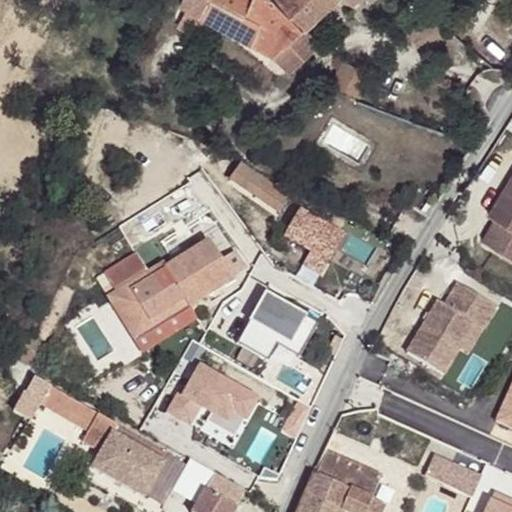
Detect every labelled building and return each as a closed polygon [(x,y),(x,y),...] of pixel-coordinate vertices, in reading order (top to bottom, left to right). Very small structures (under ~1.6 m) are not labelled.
[(215,22),(251,43),(262,23),(250,14),(252,0),(205,0),(205,1),(204,0),(188,0),(185,5),(189,7),(215,22)] [(304,28),(276,0),(252,0),(250,14),(262,23),(251,43),(274,56),(302,30),(304,28)] [(276,0),(304,28),(318,14),(332,0),(276,0)] [(204,41),(215,22),(189,7),(178,26),(204,41)] [(445,35),(423,15),(405,36),(427,55),(445,35)] [(302,30),(274,56),(289,71),(317,45),(302,30)] [(366,77),(340,62),(329,82),(355,98),(366,77)] [(287,206),(238,174),(228,189),(275,223),(287,206)] [(511,182),(492,217),(499,221),(486,243),(511,257),(511,182)] [(341,238),(297,213),(282,239),(309,255),(326,264),(341,238)] [(106,299),(116,316),(125,311),(137,329),(168,310),(180,329),(194,320),(187,308),(231,279),(206,241),(149,278),(146,274),(145,275),(133,256),(101,274),(114,295),(106,299)] [(326,264),(309,255),(302,268),(319,277),(326,264)] [(406,353),(444,375),(459,349),(474,323),(482,328),(495,306),(456,283),(444,305),(437,300),(406,353)] [(265,295),(236,345),(263,361),(275,340),(301,355),(317,326),(265,295)] [(125,311),(116,316),(141,354),(180,329),(168,310),(137,329),(125,311)] [(474,323),(459,349),(467,353),(482,328),(474,323)] [(44,348),(29,338),(16,357),(31,367),(44,348)] [(254,402),(199,370),(186,391),(182,389),(168,413),(188,424),(198,407),(199,404),(210,410),(208,413),(226,423),(231,414),(244,421),(254,402)] [(32,381),(25,393),(38,400),(44,388),(32,381)] [(95,417),(44,388),(38,400),(34,405),(86,434),(95,417)] [(511,388),(495,424),(511,431),(511,388)] [(210,410),(199,404),(198,407),(208,413),(210,410)] [(231,414),(226,423),(208,413),(203,423),(233,440),(244,421),(231,414)] [(80,444),(100,455),(110,437),(159,465),(164,456),(95,417),(86,434),(80,444)] [(100,455),(90,472),(141,501),(160,467),(161,466),(159,465),(110,437),(100,455)] [(314,477),(298,511),(382,511),(385,508),(372,502),(382,480),(327,456),(317,478),(314,477)] [(482,478),(435,456),(424,480),(471,501),(482,478)] [(176,475),(160,467),(141,501),(157,509),(176,475)] [(234,511),(236,510),(205,492),(194,511),(234,511)] [(510,511),(511,509),(511,503),(495,496),(487,511),(510,511)]
